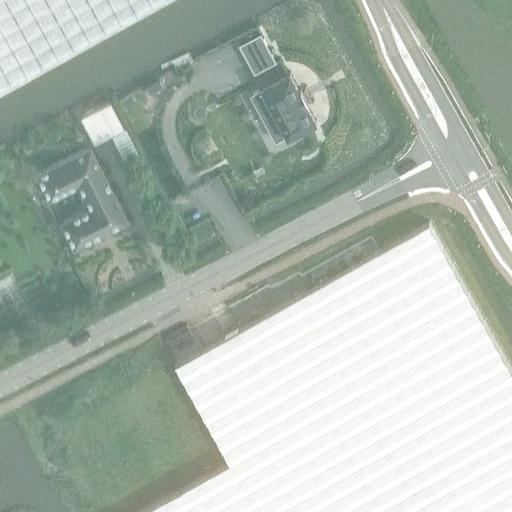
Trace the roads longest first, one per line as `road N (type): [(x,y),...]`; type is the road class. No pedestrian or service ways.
road 1 (unclassified): [(0,380),(448,155)]
road 2 (tertiary): [(376,0),(391,53),(448,155)]
road 3 (tertiary): [(466,145),(378,0)]
road 4 (tertiary): [(448,155),(511,263)]
